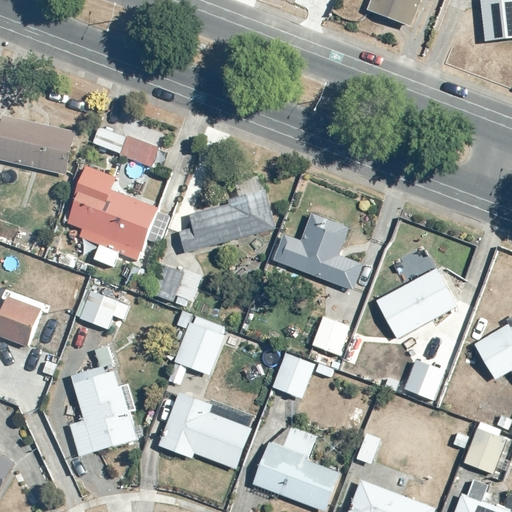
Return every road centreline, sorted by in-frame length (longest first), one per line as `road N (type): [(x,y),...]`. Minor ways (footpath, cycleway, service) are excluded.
road 1 (secondary): [(460,180),(0,4)]
road 2 (secondary): [(140,0),(483,126)]
